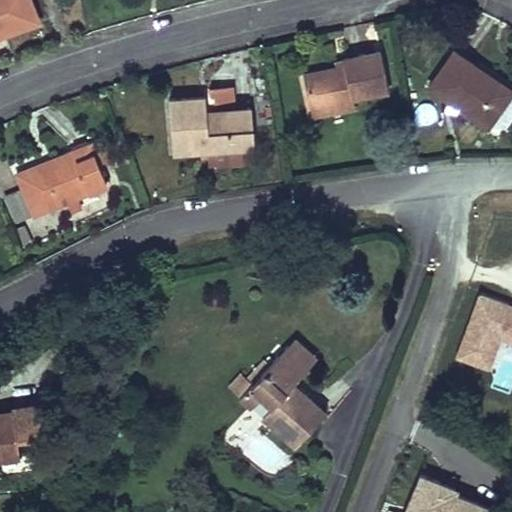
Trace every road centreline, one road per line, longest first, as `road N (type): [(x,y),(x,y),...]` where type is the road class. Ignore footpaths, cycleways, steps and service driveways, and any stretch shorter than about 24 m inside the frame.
road 1 (residential): [(0,307),(158,228),(378,186),(511,174)]
road 2 (residential): [(0,94),(138,46),(328,0)]
